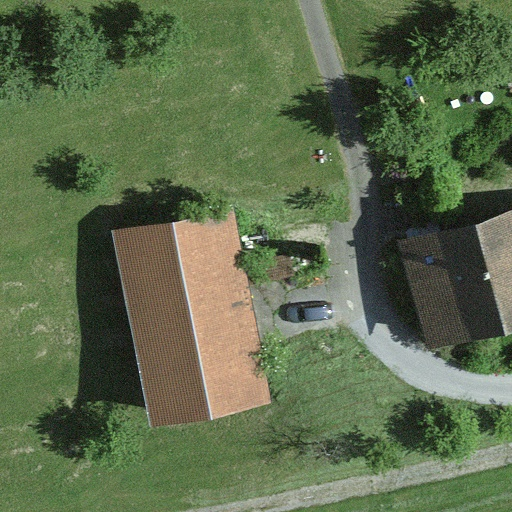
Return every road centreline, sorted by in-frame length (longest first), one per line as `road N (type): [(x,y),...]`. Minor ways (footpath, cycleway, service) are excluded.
road 1 (track): [(311,0),(367,189),(374,325),(382,343),(418,374),(511,392)]
road 2 (track): [(272,511),(511,463)]
